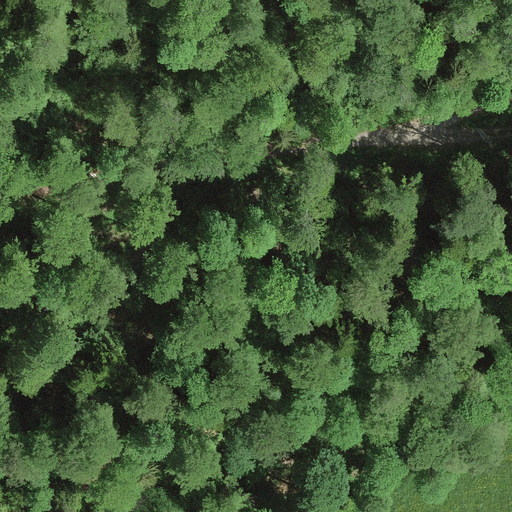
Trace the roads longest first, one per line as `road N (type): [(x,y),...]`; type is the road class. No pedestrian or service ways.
road 1 (track): [(0,203),(147,172),(396,137),(511,133)]
road 2 (track): [(511,98),(396,137)]
